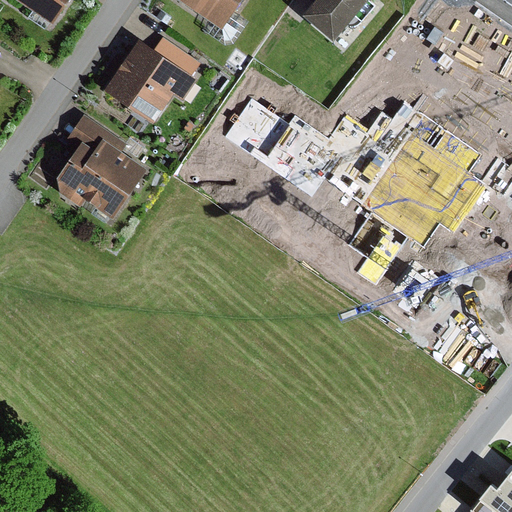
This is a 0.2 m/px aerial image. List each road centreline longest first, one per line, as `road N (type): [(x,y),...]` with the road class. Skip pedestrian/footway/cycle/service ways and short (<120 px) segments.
road 1 (residential): [(0,178),(121,0)]
road 2 (residential): [(417,511),(511,390)]
